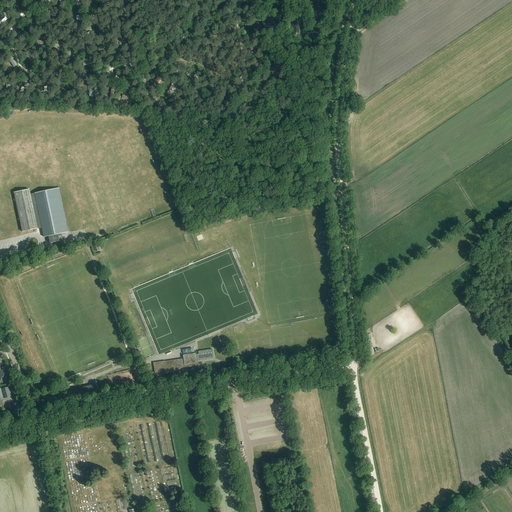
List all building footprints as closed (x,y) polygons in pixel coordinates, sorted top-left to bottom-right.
[(320,20),(320,11),(314,11),(314,16),(312,15),(312,19),(320,20)] [(84,21),(82,12),(78,13),(78,16),(75,16),(76,21),(79,20),(80,22),(84,21)] [(34,13),(26,19),(28,22),(36,16),(34,13)] [(271,20),(271,19),(261,21),(263,29),(272,27),(272,29),(274,28),(275,28),(275,27),(275,26),(274,22),(273,22),(273,20),(271,20)] [(86,33),(93,31),(91,26),(80,31),(82,35),(83,34),(84,37),(88,36),(86,33)] [(20,28),(18,31),(28,36),(30,33),(20,28)] [(126,41),(117,37),(115,41),(119,43),(118,45),(121,46),(122,44),(124,45),(126,41)] [(85,42),(86,47),(86,50),(92,50),(91,46),(98,46),(97,41),(85,42)] [(14,68),(17,65),(11,56),(8,58),(14,68)] [(274,61),(270,70),(270,71),(278,74),(283,63),(275,59),(274,61)] [(131,71),(133,70),(128,60),(125,62),(126,63),(123,64),(126,70),(129,69),(131,71)] [(145,87),(149,84),(142,76),(138,78),(145,87)] [(151,88),(155,89),(160,79),(155,78),(151,88)] [(178,87),(175,86),(172,84),(166,93),(170,95),(173,90),(175,91),(178,87)] [(96,86),(91,87),(92,92),(89,92),(89,98),(93,97),(97,96),(96,86)] [(112,87),(111,92),(108,92),(107,96),(110,96),(110,98),(114,99),(116,87),(112,87)] [(62,241),(61,234),(68,232),(59,188),(30,194),(29,190),(14,193),(22,232),(42,228),(44,238),(48,237),(50,243),(62,241)] [(183,355),(183,359),(165,361),(153,363),(155,373),(178,370),(178,369),(194,366),(193,363),(197,363),(197,361),(213,358),(212,349),(198,351),(199,354),(196,354),(195,353),(183,355)] [(82,395),(97,392),(95,384),(80,388),(82,395)] [(0,388),(0,405),(2,405),(2,402),(4,401),(4,399),(4,398),(11,396),(8,387),(1,389),(1,388),(0,388)]
